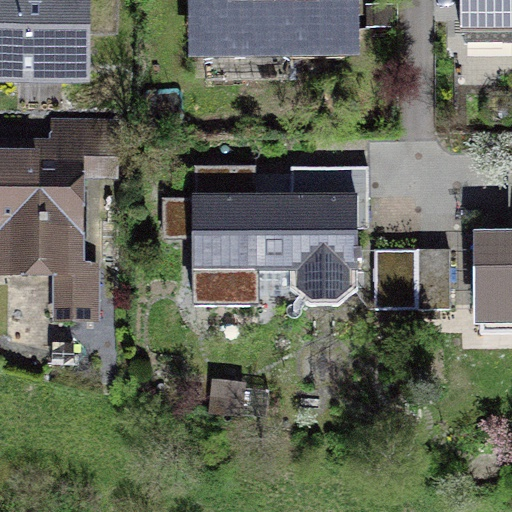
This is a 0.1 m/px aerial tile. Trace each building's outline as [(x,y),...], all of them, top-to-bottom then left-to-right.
[(0,0),(0,91),(94,93),(95,38),(120,39),(120,0),(0,0)] [(362,0),(189,0),(190,63),(363,60),(362,0)] [(511,0),(462,0),(463,40),(511,39),(511,0)] [(121,122),(53,122),(53,144),(39,144),(39,157),(0,156),(0,282),(56,283),(56,326),(100,326),(100,269),(86,269),(87,182),(121,182),(121,122)] [(365,274),(362,204),(295,204),(293,179),(258,179),(256,162),(212,160),(212,306),(259,307),(260,278),(298,278),(301,297),(315,308),(344,308),(357,294),(355,274),(365,274)] [(511,243),(486,244),(486,330),(511,329),(511,243)] [(421,255),(375,256),(376,316),(422,316),(421,301),(421,272),(421,255)] [(467,272),(421,272),(421,301),(467,301),(467,272)]
